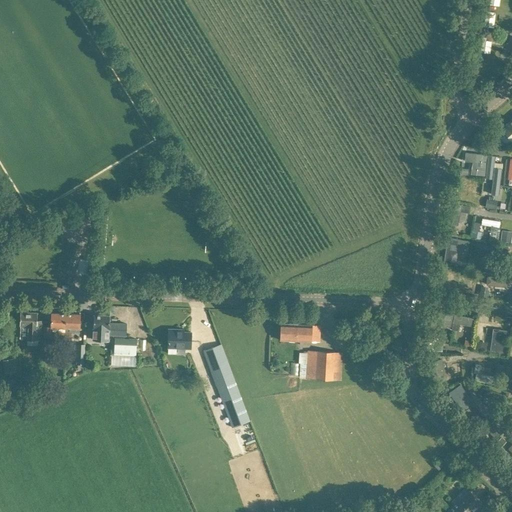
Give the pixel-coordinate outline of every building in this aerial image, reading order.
[(482,9),(480,30),(488,31),(488,27),(490,12),(490,10),(482,9)] [(479,36),(476,52),(484,53),(486,41),(486,37),(479,36)] [(511,72),(511,46),(511,49),(509,52),(503,62),(511,72)] [(511,119),(501,128),(503,130),(501,132),(500,135),(500,138),(503,142),(507,143),(510,142),(511,140),(511,119)] [(466,152),(465,161),(472,162),(477,162),(476,168),(472,167),(471,174),(484,175),(486,155),(466,152)] [(488,156),(485,178),(493,179),(491,194),(499,195),(502,169),(494,168),(494,163),(495,157),(488,156)] [(487,199),(485,207),(493,208),(495,201),(493,200),(494,197),(489,196),(488,199),(487,199)] [(456,204),(452,224),(458,226),(458,221),(460,211),(466,213),(469,213),(470,207),(466,206),(456,204)] [(68,226),(71,236),(92,229),(88,214),(62,222),(66,221),(68,226)] [(482,218),(481,224),(491,226),(489,239),(498,241),(500,227),(499,227),(500,221),(482,218)] [(511,231),(502,231),(501,241),(511,242),(511,233),(511,231)] [(447,244),(443,263),(451,265),(451,262),(452,255),(454,255),(457,253),(457,251),(467,253),(470,241),(448,238),(447,244)] [(476,243),(475,250),(494,253),(495,246),(476,243)] [(73,244),(68,260),(65,270),(75,273),(80,258),(78,257),(82,247),(73,244)] [(503,245),(499,262),(505,263),(509,246),(503,245)] [(487,276),(486,284),(495,285),(505,286),(504,291),(510,292),(511,287),(511,279),(487,276)] [(434,310),(432,319),(437,320),(436,323),(450,326),(453,312),(439,309),(439,311),(434,310)] [(20,338),(27,338),(27,340),(41,340),(42,321),(37,321),(37,312),(20,312),(20,325),(21,325),(20,338)] [(58,340),(65,341),(66,314),(51,313),(51,327),(58,327),(58,340)] [(66,314),(65,341),(68,341),(71,341),(71,328),(79,328),(80,314),(66,314)] [(110,315),(94,315),(93,339),(108,340),(109,334),(125,335),(126,324),(109,324),(110,315)] [(280,340),(319,342),(320,325),(280,323),(280,340)] [(169,329),(168,339),(168,354),(176,354),(176,347),(190,348),(191,332),(177,332),(177,330),(169,329)] [(492,336),(490,351),(503,353),(506,331),(499,330),(498,336),(492,336)] [(136,339),(115,338),(114,355),(135,356),(136,339)] [(425,340),(425,351),(434,351),(441,351),(441,345),(434,345),(434,340),(425,340)] [(221,344),(203,351),(207,360),(231,427),(249,421),(225,353),(221,344)] [(76,359),(84,360),(85,345),(77,345),(76,359)] [(307,364),(306,378),(341,380),(342,362),(342,352),(308,350),(308,353),(307,364)] [(13,358),(2,360),(5,372),(15,370),(13,358)] [(442,359),(426,363),(430,380),(446,377),(442,359)] [(475,364),(474,372),(477,373),(475,380),(497,385),(499,378),(487,375),(480,374),(481,368),(481,366),(475,364)] [(497,364),(496,372),(503,373),(505,365),(497,364)] [(450,392),(449,392),(453,398),(464,410),(473,403),(460,384),(456,388),(450,392)] [(439,385),(434,388),(437,393),(442,390),(439,385)] [(482,388),(479,395),(492,399),(500,402),(503,395),(491,391),(482,388)] [(474,404),(469,408),(472,413),(477,409),(474,404)] [(485,417),(480,422),(495,438),(500,433),(492,424),(485,417)] [(501,438),(496,443),(500,447),(505,441),(501,438)] [(434,465),(439,469),(442,465),(438,461),(434,465)] [(458,500),(451,508),(446,511),(471,511),(481,502),(470,491),(459,502),(458,500)]
